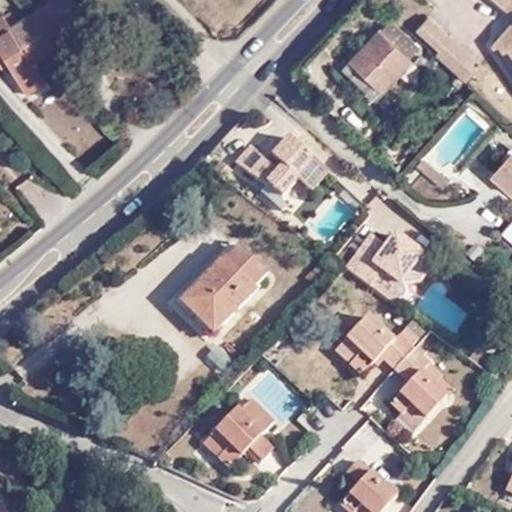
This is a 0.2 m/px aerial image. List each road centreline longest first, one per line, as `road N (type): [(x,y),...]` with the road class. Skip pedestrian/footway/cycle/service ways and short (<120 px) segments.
road 1 (secondary): [(0,319),(124,216),(344,0)]
road 2 (secondary): [(309,0),(131,178),(0,282)]
road 3 (residential): [(222,510),(0,396)]
